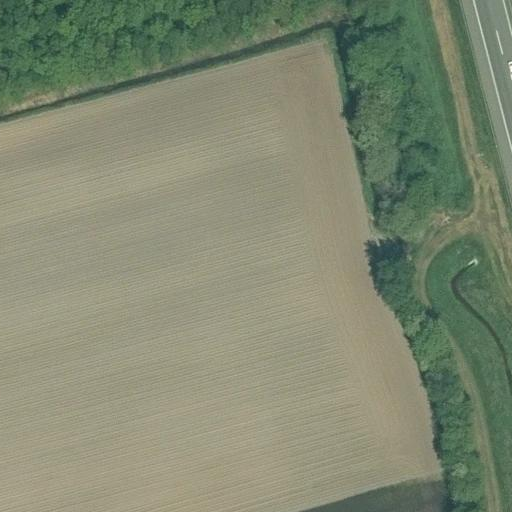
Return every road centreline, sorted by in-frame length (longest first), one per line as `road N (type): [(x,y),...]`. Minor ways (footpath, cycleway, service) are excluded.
road 1 (track): [(455,215),(430,226),(402,265),(405,287),(451,367),(480,511)]
road 2 (motorway): [(476,0),(511,135)]
